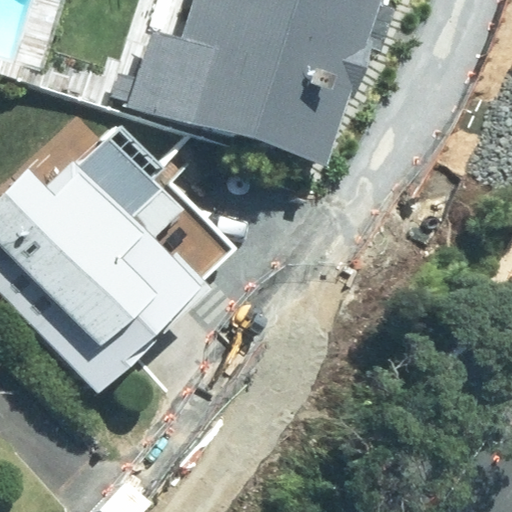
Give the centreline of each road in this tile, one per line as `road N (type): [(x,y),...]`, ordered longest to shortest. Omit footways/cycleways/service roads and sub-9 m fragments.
road 1 (residential): [(129,511),(313,278),(409,136),(467,0)]
road 2 (residential): [(511,401),(434,511)]
